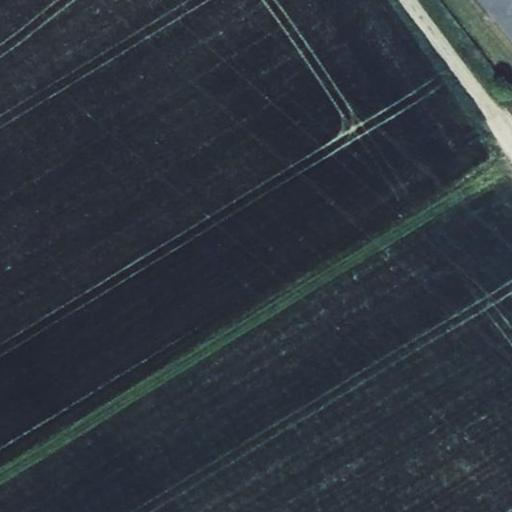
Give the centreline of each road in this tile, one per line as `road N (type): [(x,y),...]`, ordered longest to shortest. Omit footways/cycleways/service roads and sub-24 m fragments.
road 1 (track): [(0,470),(511,150)]
road 2 (unclassified): [(511,138),(407,0)]
